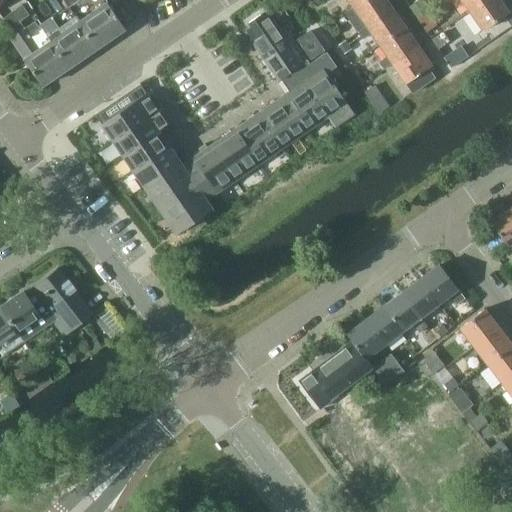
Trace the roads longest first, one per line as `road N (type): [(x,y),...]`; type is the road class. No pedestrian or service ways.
road 1 (unclassified): [(207,388),(441,214)]
road 2 (unclassified): [(17,141),(227,0)]
road 3 (unclassified): [(73,215),(207,388)]
road 4 (unclassified): [(302,511),(207,388)]
road 5 (unclassified): [(107,483),(207,388)]
